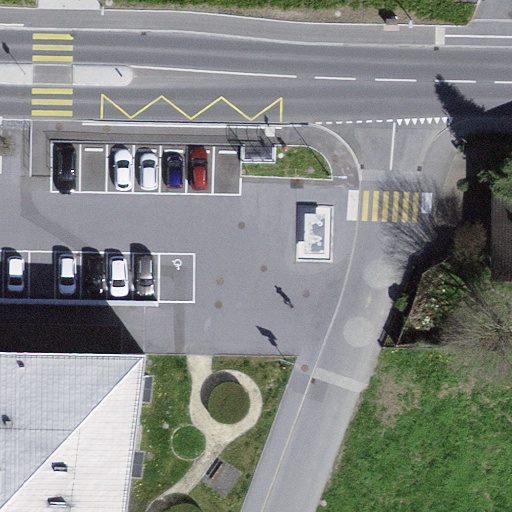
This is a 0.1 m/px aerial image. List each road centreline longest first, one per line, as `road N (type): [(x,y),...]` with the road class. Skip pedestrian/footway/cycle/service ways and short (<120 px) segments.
road 1 (residential): [(398,81),(377,273),(276,511)]
road 2 (secondary): [(398,81),(0,74)]
